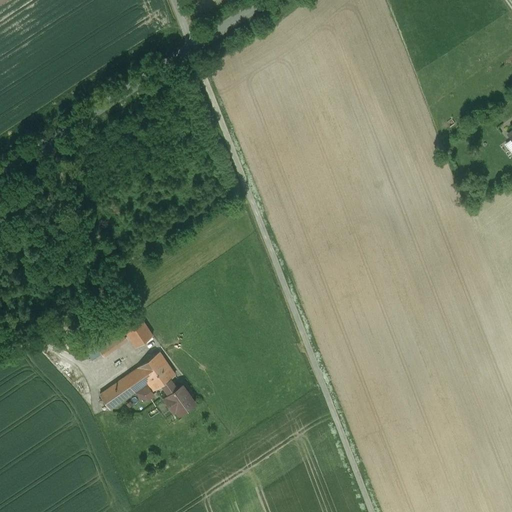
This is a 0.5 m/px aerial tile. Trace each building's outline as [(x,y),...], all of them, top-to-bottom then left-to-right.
[(137,313),(121,325),(136,347),(152,335),(137,313)] [(118,327),(95,343),(101,353),(125,337),(118,327)] [(159,352),(138,367),(99,394),(109,409),(147,382),(153,390),(161,384),(170,378),(175,375),(159,352)] [(181,385),(177,388),(170,378),(161,384),(168,394),(166,395),(167,396),(176,409),(179,414),(194,403),(181,385)] [(147,386),(137,392),(141,398),(148,399),(153,396),(147,386)] [(176,409),(167,396),(164,398),(173,411),(176,409)]
